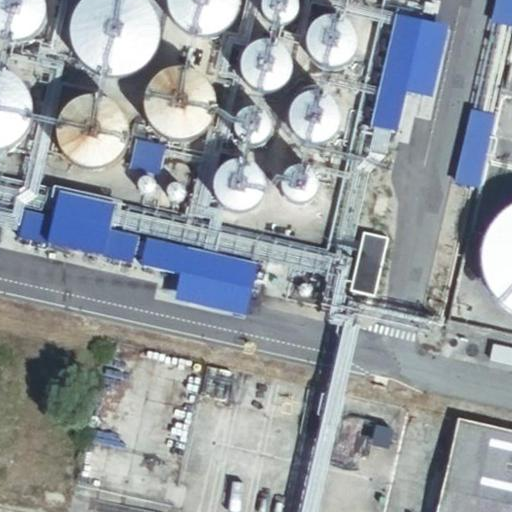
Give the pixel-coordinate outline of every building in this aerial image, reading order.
[(0,0),(0,40),(2,41),(12,43),(22,41),(31,36),(38,28),(42,19),(43,9),(40,0),(0,0)] [(111,78),(125,76),(138,70),(148,60),(155,48),(157,33),(154,19),(147,7),(138,0),(88,0),(83,4),(75,15),(70,29),(71,43),(76,56),(85,67),(97,75),(111,78)] [(203,35),(214,33),(224,28),(232,19),(236,10),(236,0),(169,0),(170,8),(174,19),(182,27),(192,33),(203,35)] [(271,25),(277,27),(283,26),(289,23),(293,19),(296,14),(297,8),(296,2),(294,0),(262,0),(260,6),(261,12),(263,17),(266,22),(271,25)] [(511,0),(496,0),(492,21),(511,25),(511,0)] [(448,28),(393,16),(369,125),(395,131),(404,93),(432,100),(448,28)] [(335,67),(343,63),(349,58),(353,50),(354,43),(353,36),(349,30),(345,25),(338,21),(331,20),(323,21),(316,24),(310,30),(307,37),(306,45),(308,53),(313,60),(319,65),(327,67),(335,67)] [(271,91),(278,88),(284,83),(288,75),(289,68),(288,61),(285,55),(280,50),(274,46),(267,45),(259,46),(251,49),(246,55),(242,62),(241,70),(243,78),(248,85),(255,90),(263,92),(271,91)] [(168,139),(180,141),(192,139),(202,132),(209,124),(213,114),(214,103),(211,92),(206,83),(197,75),(187,71),(175,70),(163,74),(154,81),(147,90),(143,102),(144,114),(149,125),(157,134),(168,139)] [(0,149),(8,147),(19,139),(26,129),(30,116),(29,103),(24,91),(15,81),(3,74),(0,73),(0,149)] [(318,142),(326,139),(332,134),(336,126),(337,119),(336,112),(333,106),(328,101),(321,97),(314,96),(306,96),(299,100),(293,106),(290,113),(289,121),(291,129),(296,136),(302,141),(310,143),(318,142)] [(100,166),(110,161),(118,154),(123,144),(124,133),(122,122),(116,112),(108,105),(97,102),(86,101),(76,105),(68,111),(61,120),(59,130),(59,141),(63,151),(70,159),(79,165),(90,167),(100,166)] [(245,145),(251,147),(257,146),(263,144),(267,140),(270,134),(270,128),(269,123),(267,117),(262,113),(257,111),(251,111),(245,112),(240,115),(236,120),(234,126),(234,132),(236,138),(240,142),(245,145)] [(457,185),(476,189),(493,115),(472,111),(457,185)] [(164,147),(136,141),(130,170),(159,176),(164,147)] [(243,211),(250,208),(256,202),(260,195),(261,188),(260,181),(257,174),(252,169),(246,166),(239,164),(231,165),(223,168),(217,174),(214,182),(213,190),(215,198),(220,204),(227,209),(235,211),(243,211)] [(290,202),(296,203),(302,203),(308,200),(312,196),(315,191),(316,185),(314,179),(312,174),(307,170),(302,168),(296,167),(290,169),(285,172),(281,177),(279,183),(279,189),(281,194),(285,199),(290,202)] [(147,195),(149,194),(152,193),(153,191),(154,189),(154,186),(153,184),(152,182),(150,180),(148,179),(145,179),(143,180),(141,182),(139,184),(139,187),(139,189),(140,192),(142,193),(144,195),(147,195)] [(177,201),(179,200),(182,199),(183,197),(184,195),(184,192),(183,190),(182,188),(180,186),(178,185),(175,185),(173,186),(171,188),(169,190),(169,193),(169,195),(170,198),(172,199),(174,201),(177,201)] [(108,232),(114,205),(58,193),(52,220),(25,214),(19,241),(132,266),(138,239),(108,232)] [(484,262),(487,280),(496,297),(510,309),(511,310),(511,209),(507,212),(494,226),(486,243),(484,262)] [(387,241),(362,235),(348,292),(373,298),(387,241)] [(258,265),(147,241),(141,267),(181,276),(175,303),(246,318),(258,265)] [(511,511),(511,433),(462,422),(441,511),(511,511)]
